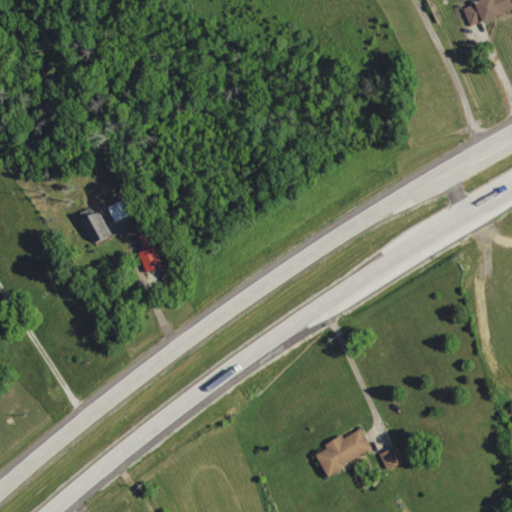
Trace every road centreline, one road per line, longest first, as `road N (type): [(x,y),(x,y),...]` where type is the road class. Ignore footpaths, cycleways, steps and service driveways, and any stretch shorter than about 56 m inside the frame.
road 1 (primary): [(511,133),(334,237),(178,344),(0,495)]
road 2 (primary): [(54,511),(123,451),(417,245)]
